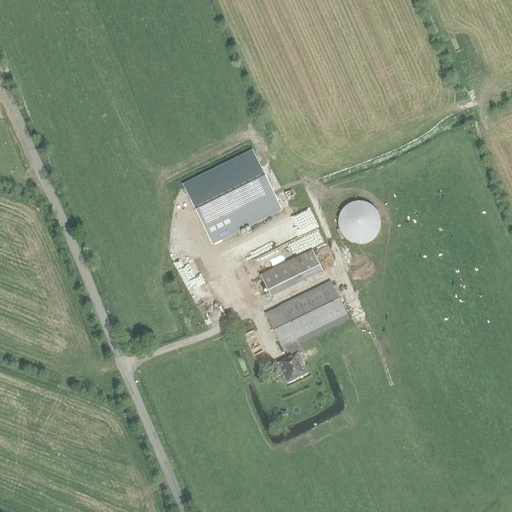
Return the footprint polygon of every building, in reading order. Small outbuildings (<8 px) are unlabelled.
[(283,211),(253,152),(183,186),(212,246),(283,211)] [(384,205),(347,202),(344,240),(381,243),(384,205)] [(310,234),(270,251),(276,264),(284,260),(281,254),(288,251),(290,257),(304,251),(305,254),(317,249),(310,234)] [(275,296),(329,274),(319,250),(265,272),(275,296)] [(331,283),(265,315),(283,351),(285,350),(297,344),(348,319),(331,283)] [(289,359),(278,364),(287,385),(308,375),(298,356),(302,354),(297,344),(285,350),(289,359)]
